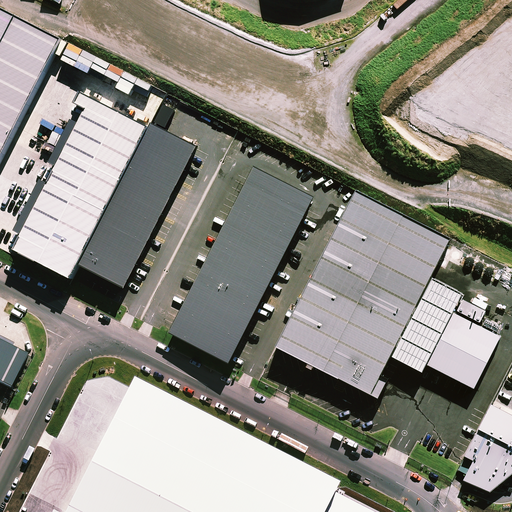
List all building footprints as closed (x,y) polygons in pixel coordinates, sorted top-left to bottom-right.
[(0,147),(57,39),(0,9),(0,147)] [(90,103),(13,254),(71,283),(80,266),(148,132),(90,103)] [(202,149),(154,124),(148,132),(80,266),(128,291),(202,149)] [(318,201),(256,169),(170,334),(232,365),(318,201)] [(360,194),(278,350),(379,402),(389,382),(381,377),(452,241),(360,194)] [(500,327),(450,304),(422,363),(472,386),(500,327)] [(0,341),(0,384),(12,391),(30,357),(0,341)] [(342,487),(135,384),(70,511),(372,511),(338,495),(342,487)] [(470,461),(460,475),(488,487),(511,468),(511,415),(485,400),(457,449),(470,461)]
